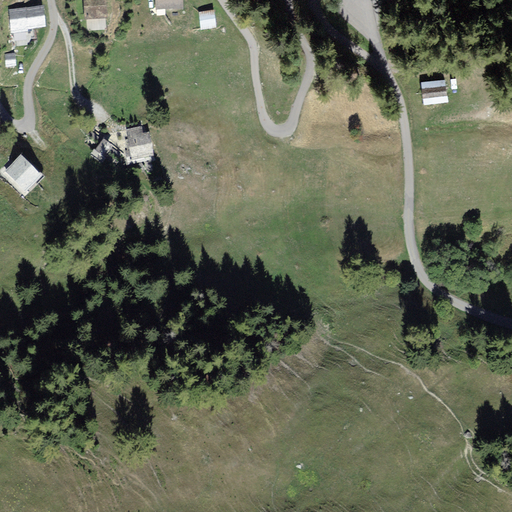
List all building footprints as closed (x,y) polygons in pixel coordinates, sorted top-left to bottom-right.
[(82,0),(84,18),(87,18),(88,32),(106,31),(104,0),(82,0)] [(182,0),(154,0),(155,11),(183,10),(182,0)] [(198,11),(201,31),(216,29),(214,9),(198,11)] [(43,10),(17,12),(19,31),(23,31),(23,41),(33,41),(33,31),(44,30),(43,10)] [(421,84),(423,106),(448,104),(446,82),(421,84)] [(143,130),(127,132),(129,151),(125,152),(126,165),(154,161),(151,135),(143,136),(143,130)] [(103,157),(110,148),(102,142),(95,150),(103,157)] [(17,166),(14,162),(5,171),(13,179),(15,177),(25,187),(36,176),(22,161),(17,166)]
